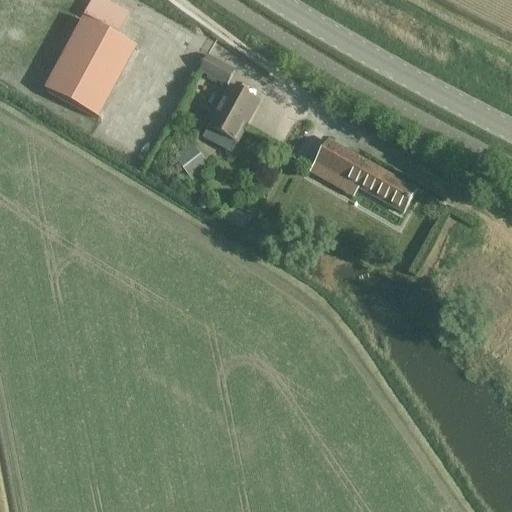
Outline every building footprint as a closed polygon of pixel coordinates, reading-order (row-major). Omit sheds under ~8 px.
[(100,0),(93,0),(85,16),(105,27),(104,29),(119,36),(130,16),(100,0)] [(137,51),(84,23),(46,93),(99,121),(137,51)] [(200,73),(227,87),(234,73),(208,59),(200,73)] [(231,89),(221,107),(203,141),(231,156),(259,104),(231,89)] [(329,143),(319,161),(312,174),(354,197),(358,190),(403,216),(416,193),(329,143)]
